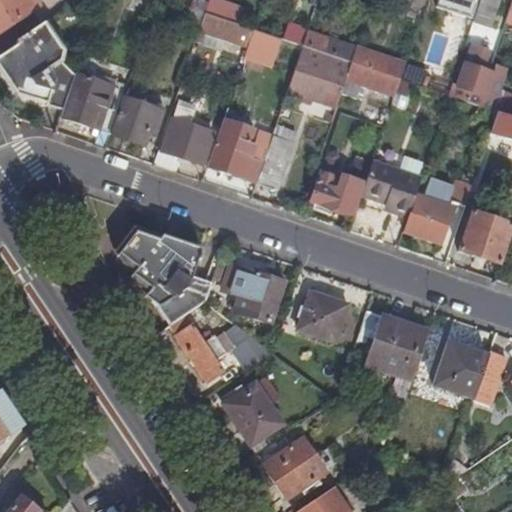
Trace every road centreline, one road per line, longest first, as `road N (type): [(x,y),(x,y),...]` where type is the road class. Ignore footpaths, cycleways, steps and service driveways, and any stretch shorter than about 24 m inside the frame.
road 1 (residential): [(0,174),(62,159),(511,311)]
road 2 (primary): [(177,511),(0,244)]
